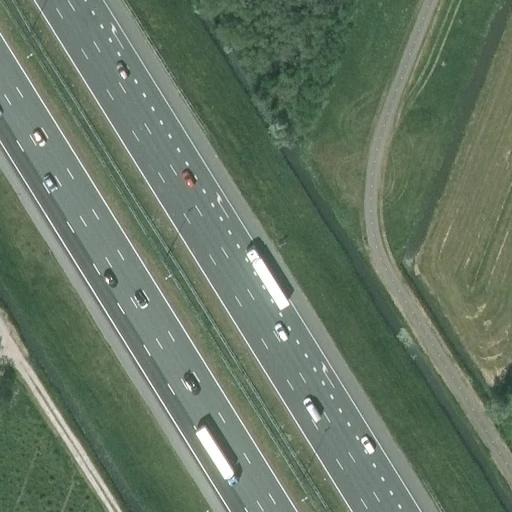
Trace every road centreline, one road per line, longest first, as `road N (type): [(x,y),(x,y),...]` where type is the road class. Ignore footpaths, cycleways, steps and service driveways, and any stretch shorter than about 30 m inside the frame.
road 1 (motorway): [(379,511),(65,0)]
road 2 (motorway): [(0,89),(262,511)]
road 3 (track): [(0,341),(113,511)]
